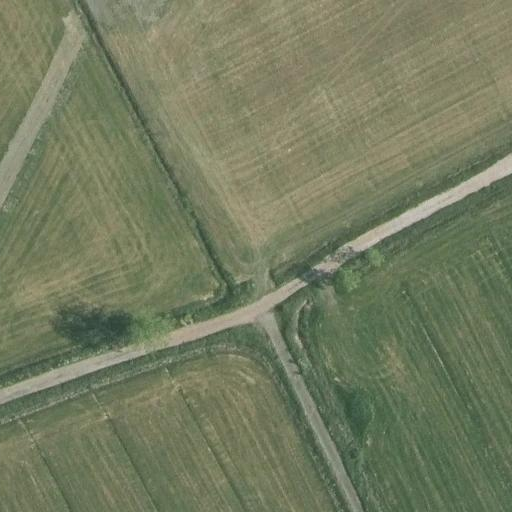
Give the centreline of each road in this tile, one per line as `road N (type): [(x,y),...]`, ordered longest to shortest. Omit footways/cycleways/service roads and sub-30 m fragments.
road 1 (track): [(0,399),(263,302),(511,165)]
road 2 (track): [(263,302),(288,375),(355,511)]
